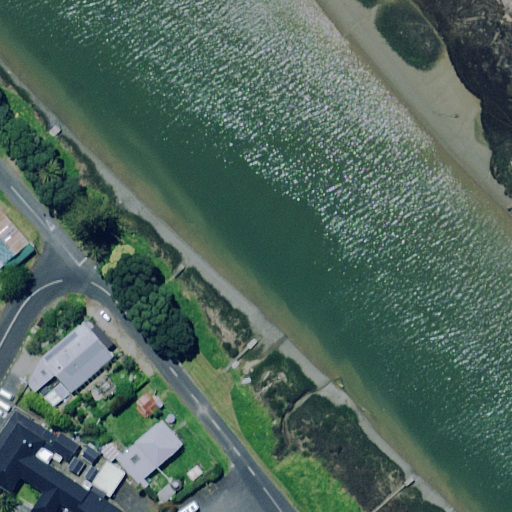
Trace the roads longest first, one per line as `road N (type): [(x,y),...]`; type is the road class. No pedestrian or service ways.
road 1 (residential): [(79,278),(156,349),(285,511)]
road 2 (residential): [(0,173),(80,265),(79,278)]
